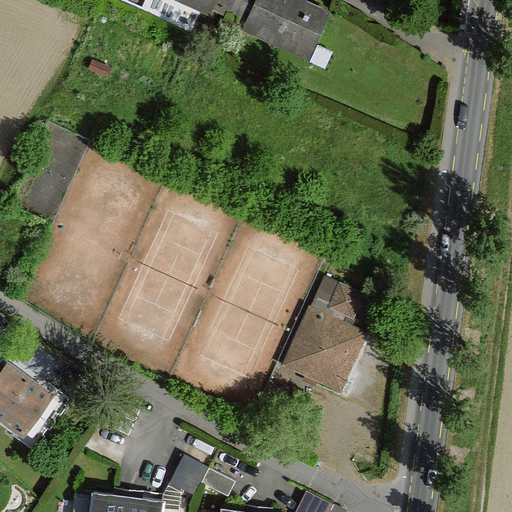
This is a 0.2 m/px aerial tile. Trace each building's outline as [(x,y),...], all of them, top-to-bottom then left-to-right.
[(214,2),(214,0),(186,0),(210,10),(214,2)] [(233,10),(237,0),(214,0),(214,2),(233,10)] [(251,18),(258,0),(237,0),(233,10),(251,18)] [(258,0),(251,18),(247,27),(275,40),(280,31),(313,46),(327,14),(304,3),(305,0),(258,0)] [(341,282),(330,306),(354,317),(365,293),(341,282)] [(318,380),(342,390),(368,331),(310,305),(289,350),(313,361),(312,365),(322,370),(318,380)] [(313,361),(289,350),(283,363),(318,380),(322,370),(312,365),(313,361)] [(0,375),(0,414),(24,432),(53,394),(9,363),(2,373),(0,375)] [(142,406),(114,394),(102,422),(130,434),(142,406)] [(202,482),(210,467),(185,454),(171,481),(182,487),(195,494),(202,482)] [(236,480),(210,467),(202,482),(229,495),(236,480)] [(182,487),(171,481),(165,493),(164,500),(164,506),(180,508),(182,487)] [(329,511),(334,503),(308,490),(297,511),(329,511)] [(127,511),(129,495),(116,494),(95,491),(94,497),(92,511),(127,511)] [(162,511),(164,506),(164,500),(129,495),(127,511),(162,511)] [(92,511),(94,497),(86,497),(76,504),(75,511),(92,511)] [(343,511),(346,508),(334,503),(329,511),(343,511)]
